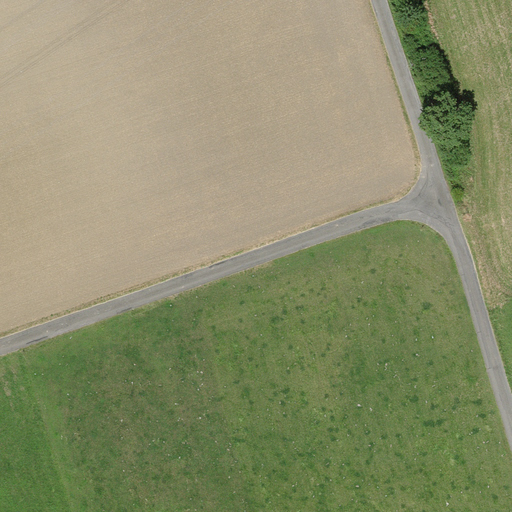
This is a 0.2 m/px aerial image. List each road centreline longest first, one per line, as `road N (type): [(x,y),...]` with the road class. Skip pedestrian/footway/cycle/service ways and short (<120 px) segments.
road 1 (track): [(0,344),(436,196)]
road 2 (track): [(436,196),(511,438)]
road 3 (track): [(436,196),(374,0)]
